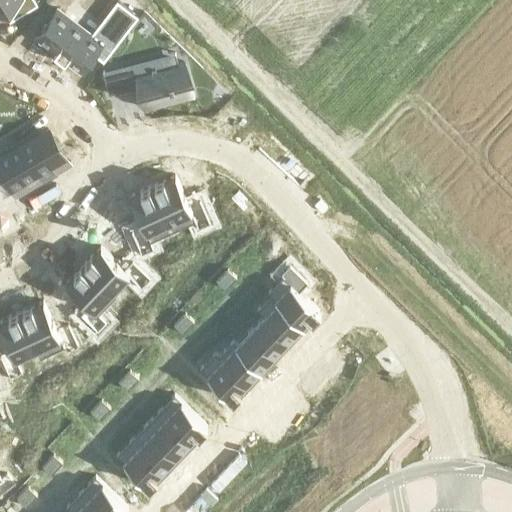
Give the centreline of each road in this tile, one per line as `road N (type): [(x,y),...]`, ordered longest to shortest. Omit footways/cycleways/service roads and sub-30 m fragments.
road 1 (residential): [(121,158),(174,136),(206,139),(248,161),(370,298)]
road 2 (residential): [(370,298),(152,511)]
road 3 (residential): [(370,298),(427,388),(451,471)]
road 4 (residential): [(0,283),(44,254),(91,176),(121,158)]
road 5 (residential): [(121,158),(71,102),(0,62)]
